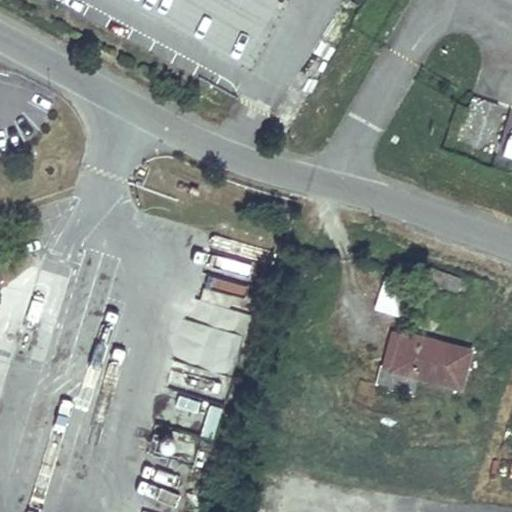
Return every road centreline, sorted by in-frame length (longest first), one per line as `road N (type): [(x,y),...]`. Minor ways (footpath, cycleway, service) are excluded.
road 1 (unclassified): [(511,241),(198,139),(0,33)]
road 2 (unknown): [(340,185),(431,0)]
